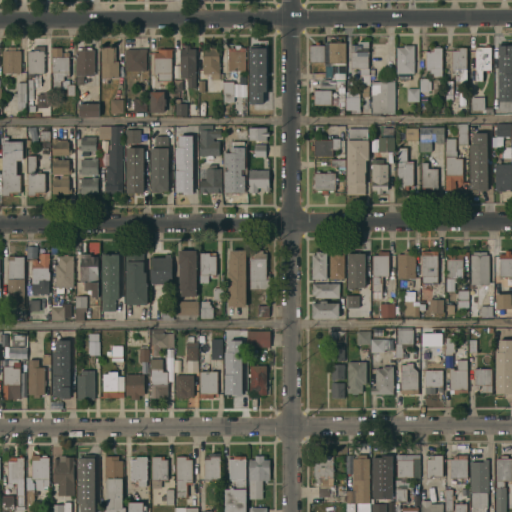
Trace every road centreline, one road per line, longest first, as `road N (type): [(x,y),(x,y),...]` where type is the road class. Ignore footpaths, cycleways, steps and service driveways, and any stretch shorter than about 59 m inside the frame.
road 1 (residential): [(0,22),(511,18)]
road 2 (residential): [(0,430),(511,427)]
road 3 (residential): [(291,0),(290,511)]
road 4 (residential): [(0,223),(511,223)]
